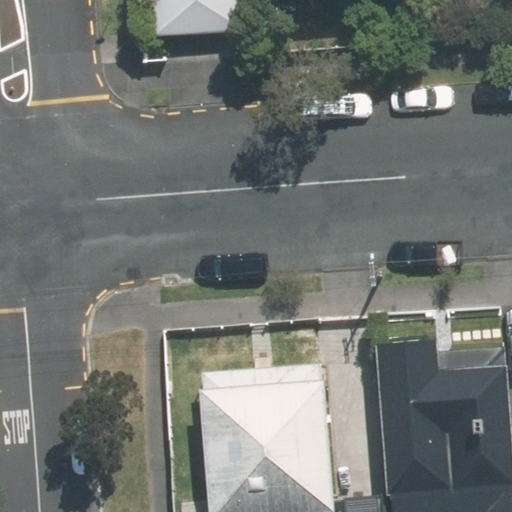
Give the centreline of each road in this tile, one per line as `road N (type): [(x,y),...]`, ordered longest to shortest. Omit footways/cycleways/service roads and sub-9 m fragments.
road 1 (residential): [(22,205),(511,169)]
road 2 (residential): [(40,511),(22,205)]
road 3 (residential): [(22,205),(13,0)]
